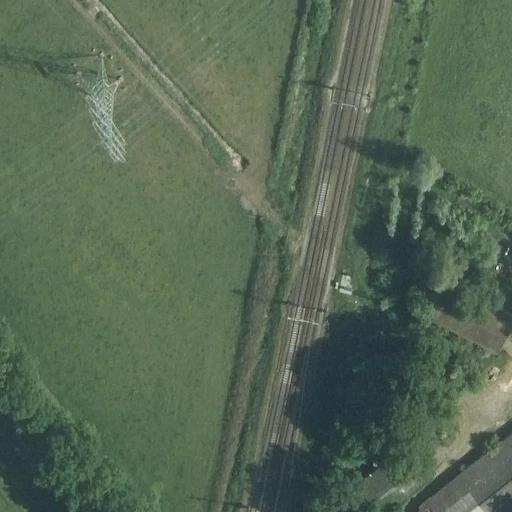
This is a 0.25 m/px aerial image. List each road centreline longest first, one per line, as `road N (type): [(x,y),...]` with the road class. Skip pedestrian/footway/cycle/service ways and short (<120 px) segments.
road 1 (track): [(262,200),(77,0)]
road 2 (track): [(481,415),(370,316)]
